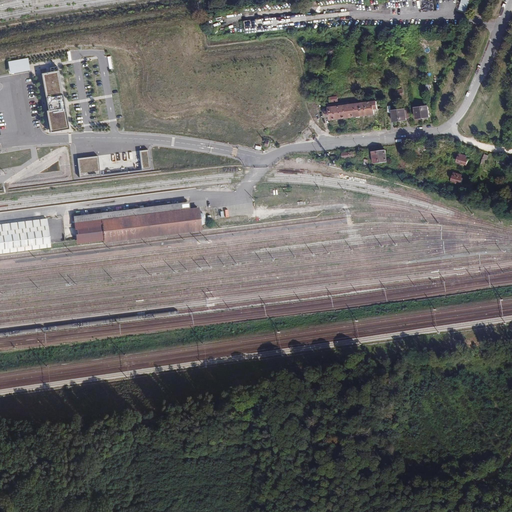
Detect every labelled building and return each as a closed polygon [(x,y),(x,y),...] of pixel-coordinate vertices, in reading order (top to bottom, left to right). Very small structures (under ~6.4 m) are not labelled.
[(470,0),(460,0),(458,9),(466,13),(470,0)] [(8,74),(28,71),(27,58),(7,60),(8,74)] [(68,127),(56,65),(38,68),(48,123),(47,124),(48,127),(49,127),(50,130),(59,129),(59,132),(63,131),(62,128),(68,127)] [(376,103),(327,109),(328,122),(374,116),(374,111),(377,110),(376,103)] [(428,108),(413,109),(414,120),(429,119),(428,108)] [(404,110),(390,112),(391,123),(405,122),(404,110)] [(147,148),(138,149),(141,167),(150,166),(147,148)] [(359,151),(340,153),(340,160),(354,158),(355,162),(360,161),(359,151)] [(385,151),(370,153),(371,165),(386,163),(385,151)] [(485,163),(487,155),(480,152),(477,160),(485,163)] [(97,154),(76,157),(79,175),(99,173),(97,154)] [(468,161),(457,158),(455,164),(466,167),(468,161)] [(451,177),(450,183),(461,185),(462,180),(451,177)] [(196,199),(72,214),(75,242),(200,226),(196,199)] [(49,214),(0,220),(0,249),(53,243),(49,214)]
